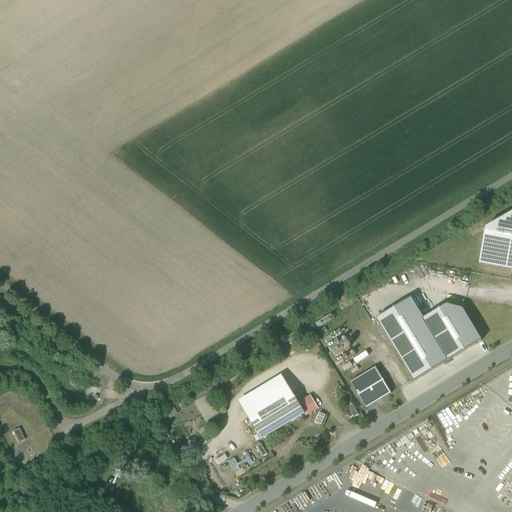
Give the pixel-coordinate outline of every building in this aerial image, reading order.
[(511,213),(485,227),(479,265),(511,271),(511,270),(511,213)] [(414,380),(415,382),(448,361),(424,319),(413,299),(378,320),(414,380)] [(424,319),(448,361),(482,341),(464,310),(448,306),(424,319)] [(376,368),(351,383),(366,409),(382,399),(391,394),(392,394),(376,368)] [(239,402),(243,409),(286,383),(282,376),(239,402)] [(286,383),(243,409),(260,441),(305,414),(286,383)] [(86,400),(99,401),(100,389),(87,388),(86,400)] [(209,394),(194,403),(207,425),(222,416),(209,394)] [(353,405),(348,408),(354,418),(359,415),(353,405)]
